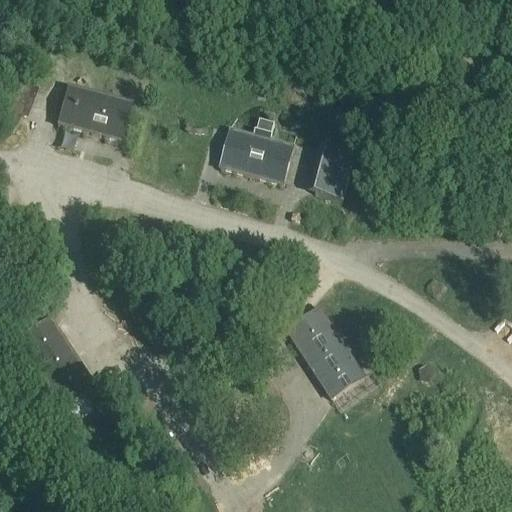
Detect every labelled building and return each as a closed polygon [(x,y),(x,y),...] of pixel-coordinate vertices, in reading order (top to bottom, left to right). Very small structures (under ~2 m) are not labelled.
[(34,88),(32,87),(17,82),(13,92),(30,98),(34,88)] [(122,145),(132,106),(68,89),(57,127),(122,145)] [(255,139),(230,132),(219,172),(284,189),(295,149),(270,143),(274,125),(260,121),(255,139)] [(342,202),(357,155),(321,144),(306,192),(342,202)] [(320,312),(284,334),(332,405),(366,381),(320,312)] [(49,320),(15,343),(61,413),(96,390),(49,320)]
